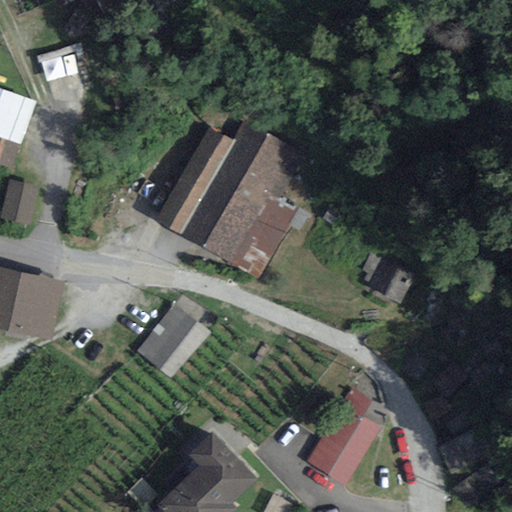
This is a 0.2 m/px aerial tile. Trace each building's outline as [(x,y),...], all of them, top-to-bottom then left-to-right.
[(32,100),(0,88),(0,161),(9,164),(32,100)] [(181,236),(235,265),(273,195),(279,198),(304,153),(298,150),(244,120),(234,138),(183,232),(181,236)] [(183,232),(234,138),(209,125),(158,218),(183,232)] [(11,180),(4,214),(28,219),(35,185),(11,180)] [(260,279),(298,209),(279,198),(273,195),(235,265),(260,279)] [(387,262),(375,284),(399,296),(410,274),(387,262)] [(57,283),(0,270),(0,317),(47,327),(57,283)] [(211,331),(174,303),(138,351),(174,379),(211,331)] [(426,403),(434,417),(449,409),(442,394),(426,403)] [(344,479),(378,424),(343,403),(310,459),(344,479)] [(228,496),(254,471),(214,429),(193,449),(204,460),(164,499),(176,511),(220,511),(232,501),(228,496)] [(469,440),(450,443),(454,470),(473,468),(469,440)] [(511,468),(500,453),(451,489),(467,509),(511,475),(511,468)]
